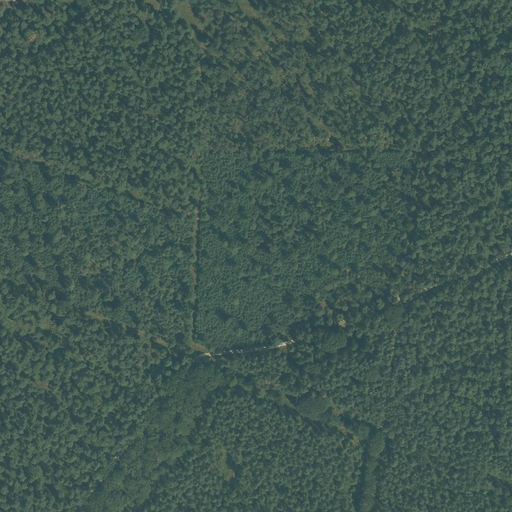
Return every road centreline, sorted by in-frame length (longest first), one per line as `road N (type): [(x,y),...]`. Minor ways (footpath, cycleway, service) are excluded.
road 1 (track): [(204,0),(192,355)]
road 2 (track): [(383,436),(399,328),(426,288),(511,253)]
road 3 (track): [(192,355),(287,343),(426,288)]
road 4 (track): [(0,146),(197,219)]
road 5 (track): [(192,355),(0,276)]
road 6 (track): [(511,487),(383,436)]
